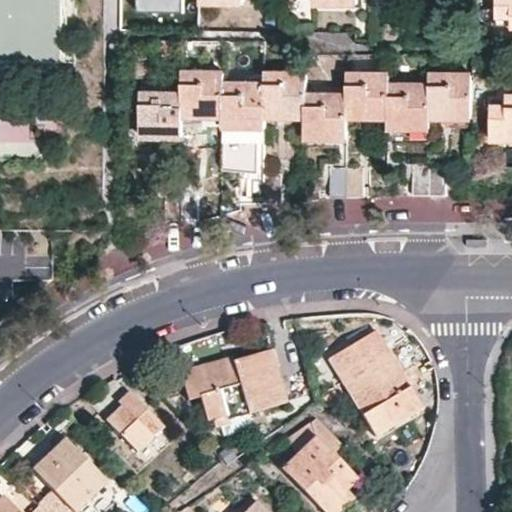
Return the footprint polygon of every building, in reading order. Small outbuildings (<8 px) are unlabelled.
[(0,0),(0,58),(60,58),(60,0),(0,0)] [(511,0),(496,0),(496,24),(511,24),(511,0)] [(224,72),(183,72),(183,92),(183,113),(224,113),(224,82),(224,72)] [(265,72),(265,82),(265,114),(306,114),(307,92),(307,72),(265,72)] [(390,83),(390,73),(349,72),(349,93),(349,115),(389,115),(390,83)] [(473,116),(473,74),(433,73),(433,83),(433,115),(473,116)] [(224,82),(224,113),(224,124),(265,124),(265,114),(265,82),(224,82)] [(390,83),(389,115),(389,126),(433,126),(433,115),(433,83),(390,83)] [(183,113),(183,92),(141,92),(140,134),(183,134),(183,113)] [(307,92),(306,114),(306,134),(349,135),(349,115),(349,93),(307,92)] [(492,106),(491,138),(511,137),(511,95),(506,95),(506,106),(492,106)] [(431,194),(431,165),(414,165),(413,194),(431,194)] [(447,166),(431,165),(431,194),(446,195),(447,166)] [(347,196),(348,167),(329,167),(329,196),(347,196)] [(367,167),(348,167),(347,196),(366,197),(367,167)] [(265,203),(265,174),(247,174),(247,203),(265,203)] [(282,174),(265,174),(265,203),(282,203),(282,174)] [(183,220),(183,191),(165,191),(165,220),(183,220)] [(199,191),(183,191),(183,220),(198,221),(199,191)] [(403,388),(382,349),(386,346),(378,330),(331,358),(344,380),(375,435),(423,409),(409,385),(403,388)] [(386,346),(382,349),(403,388),(409,385),(386,346)] [(288,405),(273,351),(236,361),(240,372),(231,374),(229,371),(206,377),(204,369),(185,375),(193,401),(205,398),(213,421),(216,420),(251,410),(253,416),(288,405)] [(331,388),(344,380),(331,358),(318,365),(331,388)] [(235,360),(204,369),(206,377),(229,371),(231,374),(240,372),(236,361),(235,360)] [(164,426),(129,391),(119,401),(122,404),(106,419),(137,451),(164,426)] [(254,418),(253,416),(251,410),(216,420),(219,429),(221,429),(254,418)] [(318,418),(288,439),(300,451),(283,467),(325,511),(348,489),(359,479),(335,454),(344,445),(318,418)] [(54,440),(58,445),(66,437),(62,433),(54,440)] [(107,479),(66,437),(58,445),(35,468),(75,510),(107,479)] [(288,439),(269,452),(283,467),(300,451),(288,439)] [(338,511),(355,496),(348,489),(325,511),(326,511),(338,511)] [(49,495),(40,504),(48,511),(64,511),(65,511),(49,495)] [(20,511),(5,496),(0,500),(0,511),(20,511)] [(269,511),(258,500),(245,511),(269,511)]
